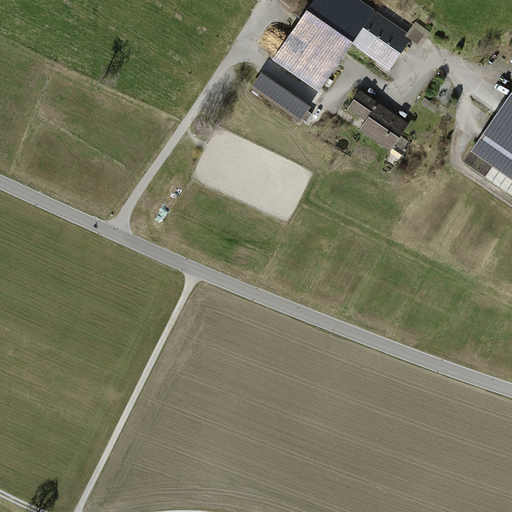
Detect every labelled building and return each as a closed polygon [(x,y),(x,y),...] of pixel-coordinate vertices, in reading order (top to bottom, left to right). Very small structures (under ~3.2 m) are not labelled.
[(356,0),(311,0),(273,58),(320,90),(353,40),(390,65),(410,36),(356,0)] [(307,106),(262,74),(254,86),(299,118),(307,106)] [(405,122),(356,91),(348,105),(366,116),(357,131),(387,150),(405,122)] [(511,93),(469,157),(511,185),(511,93)] [(402,136),(392,152),(402,158),(412,143),(402,136)]
